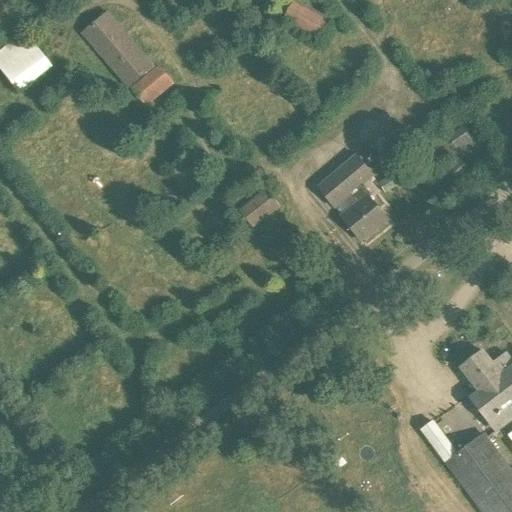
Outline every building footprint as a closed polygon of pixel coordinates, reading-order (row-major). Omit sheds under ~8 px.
[(319,43),(331,19),(296,0),(295,0),(282,23),(319,43)] [(81,35),(98,53),(125,29),(109,11),(81,35)] [(125,29),(98,53),(112,70),(140,46),(125,29)] [(22,31),(0,46),(0,73),(14,93),(49,69),(22,31)] [(156,66),(140,46),(112,70),(129,91),(156,66)] [(158,68),(132,90),(147,106),(173,85),(158,68)] [(464,127),(448,137),(456,149),(472,140),(464,127)] [(375,175),(358,155),(319,188),(335,208),(352,195),(363,184),(375,175)] [(459,159),(446,171),(457,183),(470,171),(459,159)] [(183,193),(204,179),(191,161),(170,176),(183,193)] [(359,204),(368,197),(372,194),(363,184),(352,195),(359,204)] [(266,193),(242,212),(254,226),(278,207),(266,193)] [(387,220),(375,205),(368,197),(359,204),(343,217),(362,241),(387,220)] [(195,357),(208,372),(226,357),(213,342),(195,357)] [(470,400),(488,425),(502,414),(508,422),(511,419),(511,363),(505,355),(492,365),(482,352),(460,369),(479,393),(470,400)] [(448,466),(482,511),(511,511),(511,470),(487,437),(448,466)]
